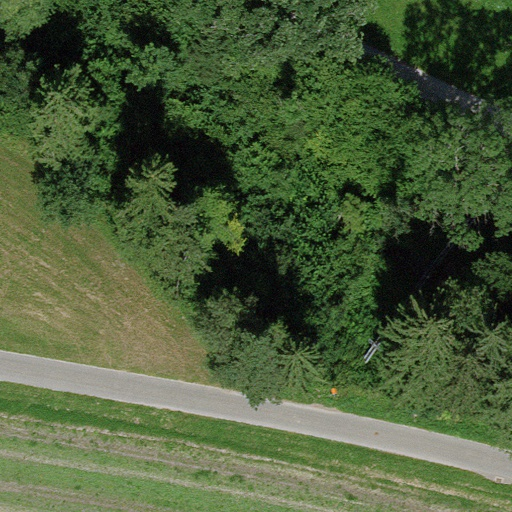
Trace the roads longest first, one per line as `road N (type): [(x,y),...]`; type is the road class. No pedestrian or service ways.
road 1 (track): [(0,365),(233,394),(511,468)]
road 2 (track): [(511,128),(380,74),(237,0)]
